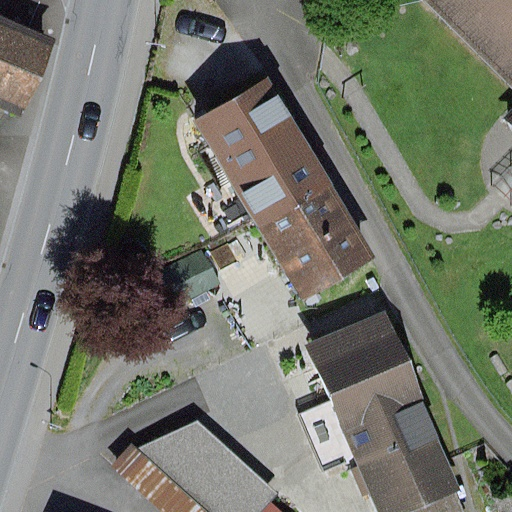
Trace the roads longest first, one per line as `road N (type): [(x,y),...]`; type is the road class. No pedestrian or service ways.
road 1 (residential): [(251,0),(432,333),(511,441)]
road 2 (primary): [(0,418),(54,249),(106,0)]
